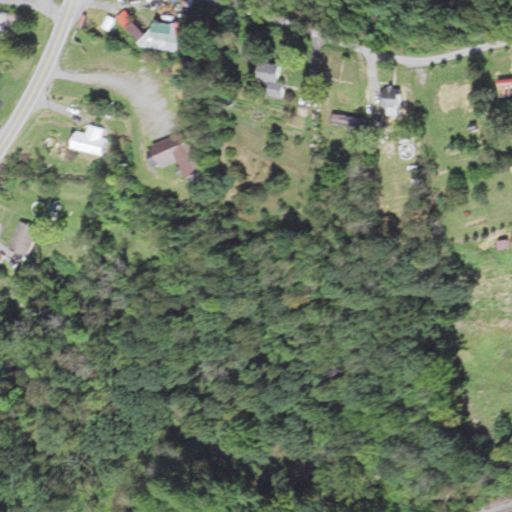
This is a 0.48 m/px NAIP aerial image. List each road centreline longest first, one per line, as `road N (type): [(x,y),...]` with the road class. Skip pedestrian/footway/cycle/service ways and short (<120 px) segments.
road 1 (residential): [(70,3),(218,7),(319,61),(511,61)]
road 2 (secondary): [(0,149),(65,18)]
